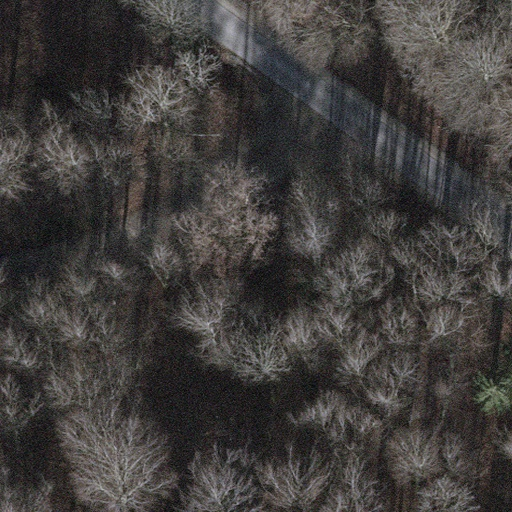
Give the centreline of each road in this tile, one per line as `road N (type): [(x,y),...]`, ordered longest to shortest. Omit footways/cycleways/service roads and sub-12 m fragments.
road 1 (tertiary): [(511,233),(200,0)]
road 2 (track): [(334,102),(186,212),(0,262)]
